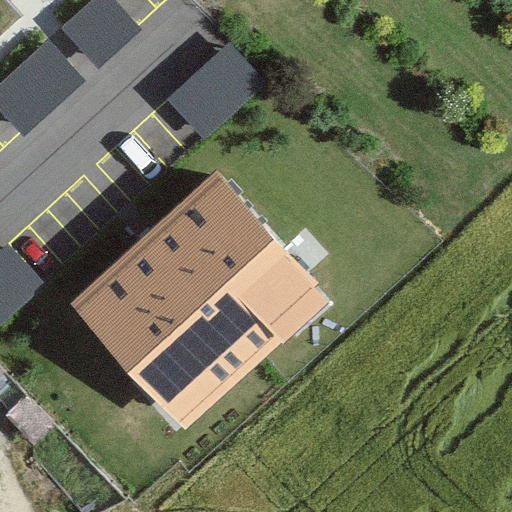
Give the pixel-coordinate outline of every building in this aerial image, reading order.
[(103,60),(146,20),(127,0),(85,0),(65,19),(103,60)] [(0,98),(28,128),(87,73),(49,33),(0,78),(0,98)] [(205,134),(271,77),(233,34),(168,90),(205,134)] [(174,408),(324,269),(217,154),(67,293),(174,408)] [(13,237),(0,248),(0,319),(48,277),(13,237)]
